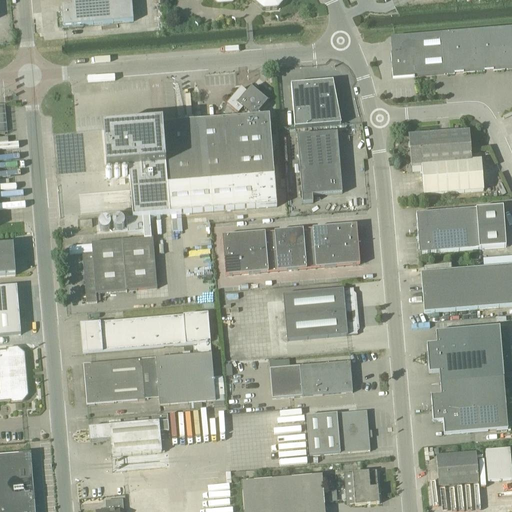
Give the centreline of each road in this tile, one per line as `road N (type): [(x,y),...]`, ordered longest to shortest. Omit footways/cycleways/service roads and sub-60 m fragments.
road 1 (unclassified): [(63,511),(29,77)]
road 2 (unclassified): [(410,511),(373,119)]
road 3 (unclassified): [(29,77),(315,55),(348,44)]
road 4 (unclassified): [(511,164),(483,113),(373,119)]
